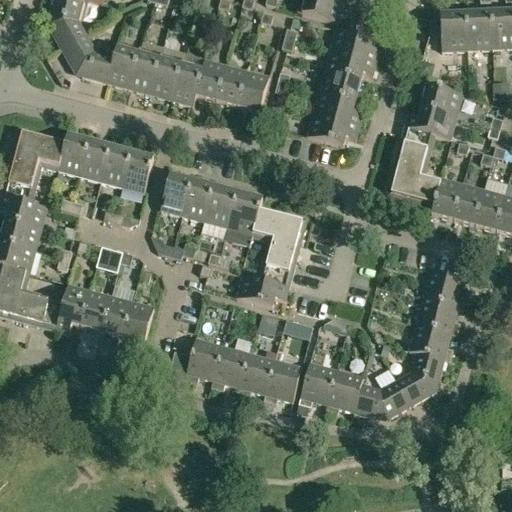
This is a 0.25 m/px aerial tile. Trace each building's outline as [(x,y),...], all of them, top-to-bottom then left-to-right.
[(77,25),(83,6),(61,0),(53,0),(46,28),(61,54),(86,40),(77,25)] [(154,0),(153,7),(160,8),(162,0),(154,0)] [(167,10),(169,0),(162,0),(160,8),(167,10)] [(267,0),(265,9),(275,12),(278,1),(272,0),(267,0)] [(306,0),(302,18),(337,28),(343,6),(320,0),(306,0)] [(244,1),(242,8),(241,12),(252,14),(254,4),(244,1)] [(228,15),(231,5),(220,2),(218,13),(228,15)] [(182,25),(192,28),(195,17),(185,15),(182,25)] [(511,15),(491,17),(492,54),(511,52),(511,15)] [(202,30),(205,20),(195,17),(192,28),(202,30)] [(260,27),(270,30),(273,19),(263,17),(260,27)] [(491,17),(466,18),(467,55),(492,54),(491,17)] [(441,56),(467,55),(466,18),(439,19),(441,56)] [(286,34),(284,44),(294,46),(297,36),(286,34)] [(372,43),(336,34),(330,56),(376,68),(379,55),(369,53),(372,43)] [(95,55),(86,40),(61,54),(76,80),(107,88),(114,60),(95,55)] [(281,54),(286,55),(292,56),(294,46),(284,44),(281,54)] [(107,88),(129,94),(138,58),(116,52),(114,60),(107,88)] [(330,56),(324,77),(360,87),(362,78),(372,81),(376,68),(330,56)] [(129,94),(150,99),(160,64),(138,58),(129,94)] [(150,99),(171,105),(181,69),(160,64),(150,99)] [(193,111),(196,101),(205,65),(204,65),(201,75),(181,69),(171,105),(193,111)] [(196,101),(217,107),(227,71),(205,65),(196,101)] [(248,76),(227,71),(217,107),(239,112),(248,76)] [(259,118),(269,82),(248,76),(239,112),(259,118)] [(290,80),(280,77),(277,87),(287,90),(290,80)] [(324,77),(319,98),(354,108),(360,87),(324,77)] [(293,82),(291,90),(303,92),(305,85),(293,82)] [(426,91),(421,113),(456,123),(462,101),(436,94),(438,84),(428,82),(426,91)] [(285,100),(287,90),(277,87),(275,97),(285,100)] [(492,87),(492,106),(509,106),(509,87),(492,87)] [(319,98),(313,119),(359,131),(362,119),(352,117),(354,108),(319,98)] [(408,119),(407,122),(404,132),(434,140),(450,145),(456,123),(421,113),(418,122),(408,119)] [(307,141),(343,151),(345,142),(355,145),(359,131),(313,119),(307,141)] [(265,130),(274,133),(276,133),(278,123),(268,120),(265,130)] [(490,132),(500,134),(503,125),(492,122),(490,132)] [(424,179),(434,140),(404,132),(386,201),(432,213),(440,183),(424,179)] [(500,134),(490,132),(487,142),(497,144),(500,134)] [(66,145),(19,133),(10,170),(40,178),(41,171),(58,175),(66,145)] [(58,175),(79,181),(89,145),(67,140),(66,145),(58,175)] [(79,181),(101,187),(110,151),(89,145),(79,181)] [(466,160),(468,155),(469,149),(459,147),(456,157),(466,160)] [(101,187),(122,192),(132,157),(110,151),(101,187)] [(492,161),(493,161),(493,162),(503,164),(505,154),(495,151),(492,161)] [(153,163),(132,157),(122,192),(144,198),(153,163)] [(490,171),(493,162),(493,161),(492,161),(482,158),(480,169),(490,171)] [(31,210),(40,178),(10,170),(1,202),(31,210)] [(160,215),(182,221),(192,185),(170,179),(160,215)] [(430,219),(453,225),(463,189),(440,183),(432,213),(430,219)] [(182,221),(203,227),(213,191),(192,185),(182,221)] [(453,225),(474,231),(484,195),(463,189),(453,225)] [(203,227),(228,233),(237,198),(213,191),(203,227)] [(474,231),(495,236),(505,201),(484,195),(474,231)] [(251,241),(252,241),(260,212),(262,204),(237,198),(228,233),(251,239),(251,241)] [(495,236),(511,240),(511,202),(505,201),(495,236)] [(0,214),(7,217),(5,225),(41,235),(47,214),(31,210),(1,202),(0,205),(0,214)] [(60,213),(70,216),(73,206),(63,204),(60,213)] [(70,216),(80,219),(83,209),(73,206),(70,216)] [(298,255),(300,248),(306,224),(260,212),(252,241),(268,246),(268,247),(298,255)] [(112,227),(115,218),(106,216),(103,225),(112,227)] [(115,218),(112,227),(130,232),(139,228),(140,224),(115,218)] [(5,225),(0,244),(0,246),(36,256),(41,235),(5,225)] [(327,262),(342,265),(349,230),(334,227),(327,262)] [(63,242),(73,244),(76,234),(66,232),(63,242)] [(0,270),(30,278),(36,256),(0,246),(0,270)] [(87,258),(89,249),(80,246),(77,256),(87,258)] [(288,293),(288,292),(298,255),(268,247),(258,285),(288,293)] [(182,259),(193,263),(193,262),(196,253),(197,251),(185,248),(183,254),(182,259)] [(164,249),(162,259),(171,261),(174,251),(164,249)] [(183,254),(174,251),(171,261),(181,264),(182,259),(183,254)] [(102,252),(97,272),(117,277),(120,267),(123,258),(102,252)] [(59,263),(70,266),(72,256),(62,254),(59,263)] [(132,260),(123,258),(120,267),(130,270),(132,260)] [(221,261),(210,258),(208,268),(218,270),(221,261)] [(230,263),(221,261),(218,270),(227,273),(230,263)] [(70,266),(59,263),(57,273),(67,276),(70,266)] [(212,272),(202,269),(199,279),(209,282),(212,272)] [(25,295),(30,278),(0,270),(0,320),(22,326),(30,296),(25,295)] [(148,287),(150,278),(151,277),(141,274),(138,284),(148,287)] [(465,285),(430,276),(423,304),(457,313),(464,315),(467,302),(461,301),(465,285)] [(236,303),(272,312),(274,303),(284,306),(288,293),(258,285),(242,280),(236,303)] [(71,329),(80,331),(89,295),(68,290),(63,305),(64,306),(56,335),(69,338),(71,329)] [(80,331),(101,337),(111,301),(89,295),(80,331)] [(64,306),(63,305),(30,296),(22,326),(56,335),(64,306)] [(101,337),(122,343),(132,307),(111,301),(101,337)] [(454,327),(457,313),(423,304),(416,330),(450,339),(456,341),(460,329),(454,327)] [(154,312),(132,307),(122,343),(144,349),(154,312)] [(262,319),(257,335),(274,340),(278,324),(262,319)] [(337,335),(345,338),(348,330),(340,327),(337,335)] [(447,353),(450,339),(416,330),(409,356),(417,358),(417,357),(443,364),(442,365),(443,365),(449,367),(453,355),(447,353)] [(243,341),(240,352),(257,356),(259,345),(243,341)] [(168,381),(184,385),(197,388),(198,382),(212,386),(210,392),(211,392),(213,385),(213,386),(222,351),(195,344),(190,364),(175,359),(168,381)] [(383,349),(382,353),(380,360),(388,362),(391,351),(383,349)] [(237,399),(239,393),(240,393),(249,358),(222,351),(213,386),(213,385),(211,392),(223,395),(224,389),(238,393),(237,399)] [(410,377),(396,386),(411,410),(435,396),(443,365),(442,365),(443,364),(417,357),(417,358),(409,356),(415,358),(410,377)] [(275,365),(249,358),(240,393),(239,393),(237,399),(249,403),(251,396),(265,400),(263,406),(264,406),(265,400),(266,400),(275,365)] [(292,407),(302,372),(275,365),(266,400),(265,400),(264,406),(276,409),(277,403),(292,407)] [(309,368),(298,409),(311,412),(312,406),(327,410),(336,375),(309,368)] [(339,413),(353,417),(361,389),(361,390),(363,382),(336,375),(327,410),(325,416),(337,419),(339,413)] [(380,395),(361,390),(361,389),(353,417),(385,425),(411,410),(396,386),(380,395)] [(296,417),(307,421),(309,412),(299,409),(296,417)]
